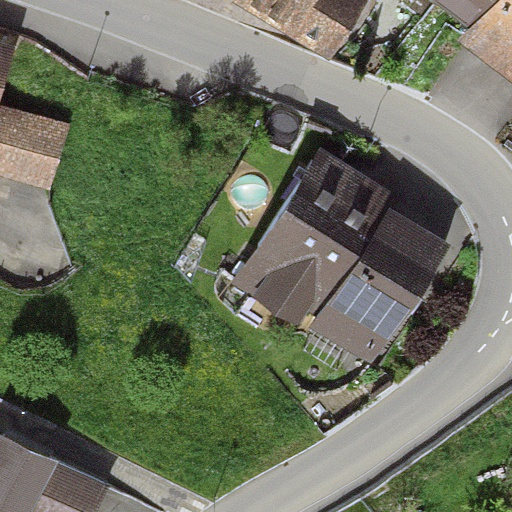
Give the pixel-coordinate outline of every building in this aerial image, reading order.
[(251,0),(342,54),(372,0),(251,0)] [(431,0),(477,38),(506,0),(431,0)] [(511,82),(511,0),(506,0),(477,38),(468,49),(511,82)] [(0,89),(20,35),(0,27),(0,89)] [(73,123),(0,96),(0,171),(49,189),(73,123)] [(234,279),(377,362),(453,233),(406,205),(415,191),(319,135),(234,279)] [(0,511),(92,511),(110,475),(0,422),(0,511)]
